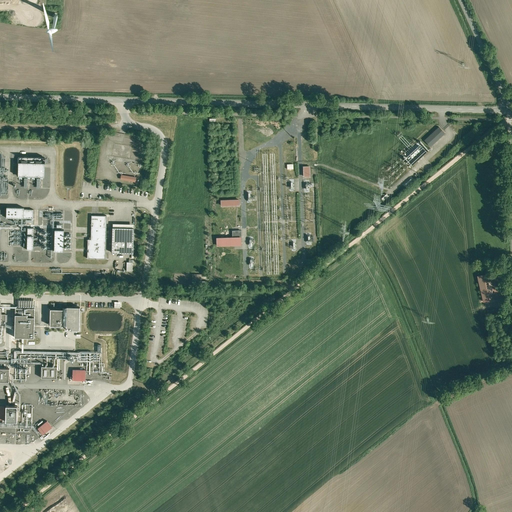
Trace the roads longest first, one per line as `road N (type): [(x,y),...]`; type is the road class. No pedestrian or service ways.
road 1 (track): [(10,511),(502,120),(502,110)]
road 2 (secondary): [(510,110),(0,98)]
road 3 (unclassified): [(510,110),(511,232)]
road 4 (unclassified): [(510,110),(460,0)]
